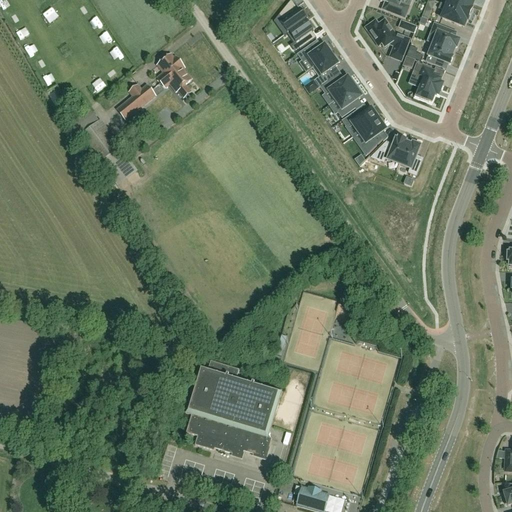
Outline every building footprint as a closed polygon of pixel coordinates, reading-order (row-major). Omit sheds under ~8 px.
[(379,0),(379,2),(385,4),(383,11),(388,14),(405,20),(408,12),(402,10),(405,0),(379,0)] [(431,11),(435,2),(429,0),(425,9),(431,11)] [(465,0),(449,0),(447,7),(470,16),(472,10),(471,9),(474,3),(469,1),(465,0)] [(283,23),(278,26),(284,35),(283,36),(284,37),(287,35),(288,34),(306,22),(307,21),(300,11),(298,12),(295,7),(291,2),(279,16),(283,23)] [(470,16),(447,7),(440,4),(438,10),(445,12),(442,20),(464,28),(466,22),(467,22),(470,16)] [(306,22),(288,34),(300,51),(315,40),(316,39),(312,33),(313,32),(306,22)] [(385,22),(378,26),(376,23),(366,29),(379,48),(382,45),(385,49),(390,46),(395,48),(394,49),(390,59),(401,63),(405,54),(409,41),(395,36),(385,22)] [(411,26),(408,33),(414,35),(416,28),(411,26)] [(435,26),(432,32),(438,34),(433,46),(454,54),(456,49),(457,49),(460,42),(454,40),(456,34),(435,26)] [(310,47),(297,56),(302,63),(306,61),(312,70),(332,56),(330,54),(332,53),(327,46),(326,47),(325,46),(322,48),(315,53),(310,47)] [(433,46),(426,63),(442,70),(445,64),(448,65),(450,66),(453,59),(452,58),(454,54),(433,46)] [(411,48),(407,58),(414,61),(416,55),(418,51),(411,48)] [(179,66),(181,65),(176,58),(174,60),(171,56),(158,67),(164,75),(158,80),(165,89),(169,86),(176,94),(178,92),(184,99),(190,94),(185,87),(191,81),(183,71),(179,66)] [(332,56),(312,70),(319,79),(315,81),(320,89),(333,80),(328,73),(336,68),(339,66),(338,65),(340,64),(335,57),(333,58),(332,56)] [(415,61),(406,58),(403,67),(411,70),(415,61)] [(417,65),(414,72),(422,75),(417,88),(421,90),(418,97),(420,99),(420,100),(428,103),(429,102),(432,103),(435,95),(438,96),(442,86),(440,85),(439,85),(440,81),(432,78),(435,72),(434,72),(417,65)] [(320,89),(325,96),(329,93),(335,102),(355,89),(353,86),(355,85),(350,79),(349,80),(348,79),(345,81),(338,86),(333,80),(320,89)] [(309,97),(319,90),(313,83),(304,89),(309,97)] [(130,94),(134,98),(117,111),(126,121),(155,97),(147,87),(142,92),(138,87),(130,94)] [(355,89),(335,102),(342,112),(338,114),(342,120),(355,110),(352,105),(359,100),(362,98),(361,97),(363,96),(358,90),(357,91),(355,89)] [(360,110),(344,121),(348,127),(351,125),(358,135),(379,121),(375,115),(374,116),(370,111),(368,112),(364,116),(360,110)] [(123,154),(99,121),(95,117),(75,131),(103,169),(123,154)] [(379,121),(358,135),(365,145),(362,147),(368,156),(382,142),(379,137),(383,133),(385,132),(382,127),(383,126),(379,121)] [(386,144),(371,159),(384,164),(385,160),(399,166),(407,145),(405,144),(406,142),(399,139),(398,141),(396,140),(393,147),(386,144)] [(407,145),(399,166),(410,170),(408,174),(416,177),(422,163),(415,160),(419,150),(420,148),(413,145),(412,147),(407,145)] [(137,173),(123,154),(103,169),(116,187),(137,173)] [(365,162),(361,157),(355,162),(359,168),(365,162)] [(412,189),(414,182),(406,179),(404,186),(412,189)] [(320,343),(314,362),(321,364),(327,345),(320,343)] [(268,439),(282,393),(237,379),(239,371),(211,363),(208,370),(200,368),(186,414),(192,416),(187,434),(198,438),(195,446),(214,452),(215,450),(234,456),(235,454),(237,455),(241,453),(241,451),(255,455),(254,457),(266,461),(272,440),(268,439)] [(312,511),(324,511),(329,496),(322,493),(322,492),(308,488),(308,489),(302,488),(296,507),(312,511)] [(511,491),(504,494),(505,498),(503,499),(505,506),(507,505),(508,507),(511,505),(511,491)] [(349,511),(359,511),(361,502),(351,501),(349,511)]
